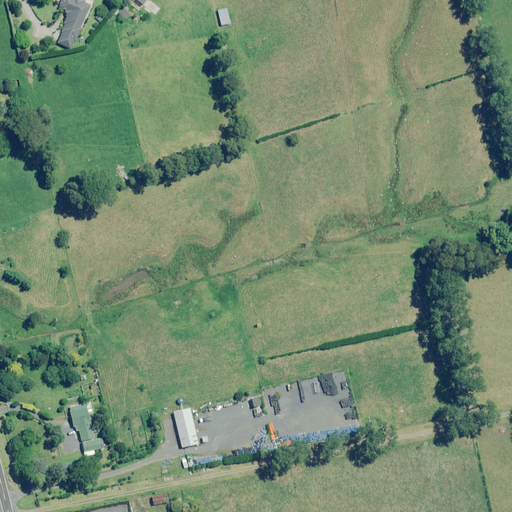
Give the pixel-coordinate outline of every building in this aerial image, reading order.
[(62,0),(60,7),(67,10),(60,29),(63,30),(58,43),(70,48),(73,41),(78,43),(92,6),(83,3),(84,0),(62,0)] [(229,23),(226,8),(216,11),(220,26),(229,23)] [(244,398),(246,408),(252,407),(254,417),(262,415),(257,394),(244,398)] [(74,428),(78,443),(80,442),(82,453),(103,448),(101,438),(94,439),(88,414),(94,412),(91,402),(69,407),(74,428)] [(177,430),(180,440),(177,440),(179,449),(182,448),(198,444),(190,408),(173,412),(175,420),(172,421),(174,431),(177,430)]
